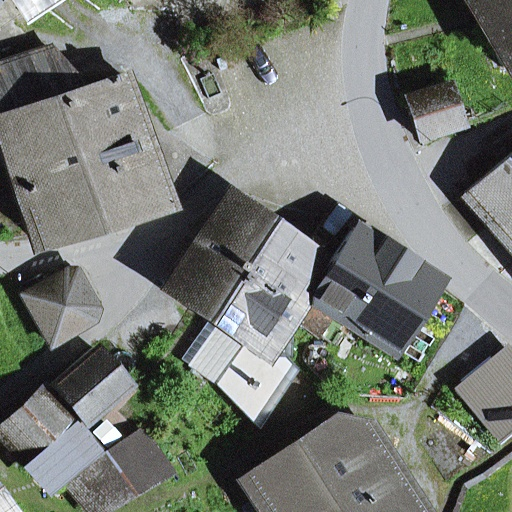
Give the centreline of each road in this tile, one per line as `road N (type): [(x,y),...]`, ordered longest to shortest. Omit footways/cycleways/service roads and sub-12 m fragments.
road 1 (residential): [(394,184),(301,157),(197,184),(162,221)]
road 2 (residential): [(0,405),(129,296),(162,221)]
road 3 (tertiary): [(367,0),(365,76),(394,184)]
road 4 (tertiary): [(394,184),(416,235),(473,293),(511,317)]
road 5 (residential): [(162,221),(96,249),(0,261)]
road 6 (residential): [(511,125),(394,184)]
